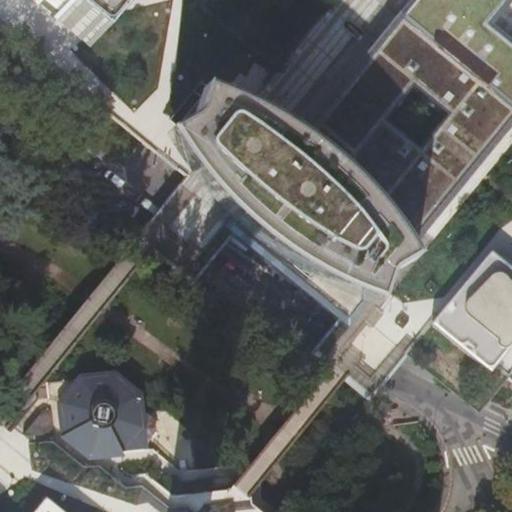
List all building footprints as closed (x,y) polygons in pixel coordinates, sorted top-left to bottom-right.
[(134,238),(153,252),(190,283),(233,229),(343,318),(314,354),(340,374),(370,396),(373,393),(410,352),(424,331),(485,380),(492,374),(499,381),(511,364),(511,0),(0,0),(0,39),(180,182),(176,186),(133,237),(134,238)] [(153,252),(134,238),(133,239),(22,380),(42,387),(152,253),(153,252)] [(239,495),(246,501),(260,488),(266,481),(350,381),(340,374),(331,367),(248,468),(239,478),(231,489),(239,495)] [(62,444),(88,465),(123,461),(127,456),(146,433),(143,412),(141,398),(115,378),(79,381),(57,410),(62,444)] [(0,511),(249,511),(247,510),(246,501),(239,495),(231,489),(216,500),(169,502),(140,479),(125,480),(124,464),(123,461),(88,465),(62,444),(57,410),(79,381),(42,387),(22,380),(0,405),(0,511)]
